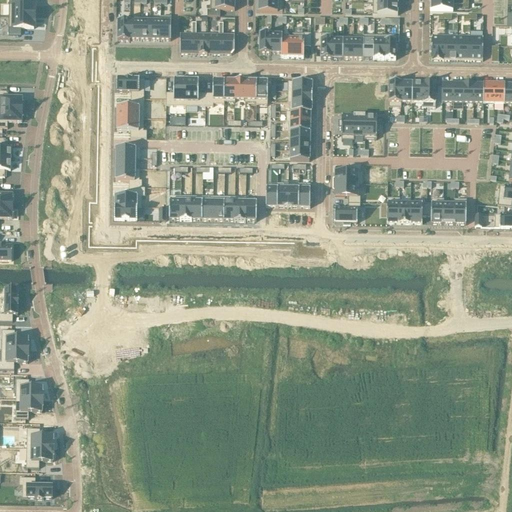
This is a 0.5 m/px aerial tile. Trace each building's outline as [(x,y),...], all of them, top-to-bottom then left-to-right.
[(9,0),(9,18),(35,18),(35,12),(34,12),(34,6),(21,6),(21,0),(9,0)] [(207,12),(207,18),(220,18),(220,12),(234,12),(235,1),(215,1),(215,0),(211,0),(210,12),(207,12)] [(259,3),(258,14),(282,15),(282,3),(259,3)] [(430,4),(430,12),(453,13),(453,5),(430,4)] [(373,5),(372,16),(398,17),(398,5),(373,5)] [(9,18),(8,37),(21,37),(21,30),(34,30),(34,25),(35,25),(35,18),(9,18)] [(160,18),(160,21),(160,42),(171,42),(171,18),(160,18)] [(118,20),(117,43),(130,43),(130,42),(129,42),(130,20),(118,20)] [(130,20),(129,42),(130,42),(140,42),(140,20),(130,20)] [(140,20),(140,42),(150,42),(150,20),(140,20)] [(150,20),(150,42),(160,42),(160,21),(150,20)] [(258,39),(258,45),(259,45),(259,56),(271,56),(271,55),(271,36),(271,33),(260,33),(260,39),(258,39)] [(292,36),(292,40),(293,40),(292,60),(304,60),(304,48),(310,48),(311,35),(304,35),(304,36),(292,36)] [(180,36),(180,56),(193,56),(194,36),(192,36),(180,36)] [(194,36),(193,56),(199,56),(199,57),(207,57),(207,56),(207,36),(196,36),(194,36)] [(207,36),(207,56),(220,56),(221,37),(219,37),(207,36)] [(271,36),(271,55),(281,55),(282,55),(282,40),(282,36),(271,36)] [(315,36),(314,48),(321,48),(321,61),(332,61),(332,41),(333,41),(333,36),(315,36)] [(221,37),(220,56),(231,57),(234,54),(235,37),(223,37),(221,37)] [(363,37),(363,42),(363,61),(373,61),(374,37),(363,37)] [(374,37),(373,61),(384,61),(385,37),(374,37)] [(385,37),(384,61),(395,62),(396,52),(397,52),(397,47),(396,47),(396,38),(385,37)] [(429,47),(429,53),(431,53),(431,62),(444,62),(445,38),(431,38),(431,47),(429,47)] [(445,38),(444,62),(457,62),(457,38),(445,38)] [(457,38),(457,62),(469,63),(470,39),(457,38)] [(470,39),(469,63),(482,63),(483,39),(470,39)] [(281,55),(281,59),(292,60),(293,40),(292,40),(282,40),(282,55),(281,55)] [(332,41),(332,61),(343,61),(343,42),(333,41),(332,41)] [(343,42),(343,61),(353,61),(353,42),(343,42)] [(353,42),(353,61),(363,61),(363,42),(353,42)] [(117,81),(116,94),(131,94),(131,101),(144,101),(144,81),(132,81),(124,80),(124,81),(117,81)] [(166,95),(166,108),(186,108),(186,82),(174,82),(173,95),(166,95)] [(186,82),(186,108),(205,108),(205,96),(198,95),(199,82),(186,82)] [(205,96),(205,108),(213,109),(213,106),(224,106),(224,104),(224,82),(213,82),(213,96),(205,96)] [(224,82),(224,104),(235,104),(235,102),(235,83),(234,83),(224,82)] [(234,82),(234,83),(235,83),(235,102),(245,102),(246,83),(246,82),(234,82)] [(288,84),(288,94),(312,94),(312,84),(306,84),(306,83),(299,82),(299,84),(288,84)] [(245,102),(245,104),(256,105),(257,83),(246,83),(245,102)] [(256,105),(256,107),(267,107),(268,83),(257,83),(256,105)] [(389,84),(388,109),(401,109),(401,104),(400,104),(401,84),(389,84)] [(401,84),(400,104),(401,104),(412,105),(412,84),(401,84)] [(412,84),(412,105),(423,105),(424,84),(412,84)] [(423,105),(423,110),(435,110),(436,84),(424,84),(423,105)] [(483,85),(483,86),(484,87),(483,106),(494,106),(494,85),(483,85)] [(494,85),(494,106),(504,106),(504,87),(505,87),(505,86),(494,85)] [(442,86),(442,105),(453,105),(453,86),(442,86)] [(453,86),(453,105),(463,105),(463,86),(453,86)] [(463,86),(463,105),(473,105),(473,86),(463,86)] [(473,86),(473,105),(483,106),(484,87),(483,86),(473,86)] [(0,93),(0,111),(0,112),(22,112),(23,106),(21,106),(21,100),(8,100),(8,94),(0,93)] [(288,94),(288,105),(290,105),(290,104),(311,105),(312,105),(312,94),(288,94)] [(117,108),(117,121),(143,121),(144,101),(131,101),(131,108),(117,108)] [(290,114),(310,115),(311,115),(312,105),(311,105),(290,104),(290,105),(290,114)] [(0,130),(7,131),(8,124),(21,124),(21,119),(22,119),(22,112),(0,112),(0,111),(0,130)] [(286,114),(286,124),(288,124),(310,124),(310,115),(290,114),(286,114)] [(338,124),(338,131),(341,131),(341,142),(354,142),(354,138),(353,138),(353,118),(342,118),(341,124),(338,124)] [(353,118),(353,138),(354,138),(364,138),(365,138),(365,118),(364,118),(354,118),(353,118)] [(364,138),(364,141),(376,141),(377,132),(380,132),(380,125),(377,125),(377,118),(365,118),(365,138),(364,138)] [(117,121),(117,133),(132,133),(132,140),(147,141),(147,133),(143,133),(143,121),(117,121)] [(288,124),(288,134),(291,134),(310,134),(310,124),(288,124)] [(291,134),(290,143),(310,143),(310,134),(291,134)] [(0,141),(0,160),(11,160),(11,149),(5,149),(5,141),(0,141)] [(290,143),(290,153),(309,153),(310,143),(290,143)] [(116,149),(116,160),(135,161),(140,161),(140,150),(116,149)] [(290,153),(290,163),(309,163),(309,153),(290,153)] [(0,179),(5,180),(5,172),(10,172),(11,160),(0,160),(0,179)] [(116,160),(116,171),(135,172),(135,171),(135,161),(116,160)] [(333,184),(332,186),(358,186),(358,187),(362,187),(363,174),(360,174),(360,166),(348,166),(348,174),(335,173),(335,179),(332,180),(333,184)] [(116,171),(116,183),(129,183),(129,190),(142,190),(142,182),(139,182),(140,171),(135,171),(135,172),(116,171)] [(277,185),(277,190),(277,209),(288,209),(288,190),(289,190),(289,185),(277,185)] [(298,186),(298,190),(299,190),(299,210),(310,210),(310,204),(311,204),(311,197),(310,197),(310,186),(298,186)] [(332,186),(332,191),(335,193),(335,198),(348,199),(348,205),(360,205),(360,199),(358,199),(358,187),(358,186),(332,186)] [(511,189),(499,188),(497,207),(511,209),(511,204),(511,189)] [(115,209),(137,210),(141,210),(142,198),(145,198),(145,190),(142,190),(129,190),(129,197),(115,197),(115,209)] [(266,190),(266,209),(277,209),(277,190),(266,190)] [(288,190),(288,209),(299,210),(299,190),(298,190),(289,190),(288,190)] [(0,208),(13,209),(13,202),(12,202),(12,197),(0,196),(0,208)] [(169,198),(169,222),(180,222),(181,198),(169,198)] [(180,222),(192,223),(192,222),(191,222),(191,198),(181,198),(180,222)] [(191,198),(191,222),(192,222),(202,222),(202,198),(191,198)] [(202,198),(202,222),(213,222),(213,199),(202,198)] [(213,199),(213,222),(223,223),(224,199),(213,199)] [(224,199),(223,223),(234,223),(235,199),(224,199)] [(234,223),(246,224),(246,223),(245,223),(245,204),(246,204),(246,199),(235,199),(234,223)] [(387,200),(387,225),(398,225),(399,225),(399,205),(400,200),(387,200)] [(427,206),(426,218),(431,218),(431,226),(442,226),(443,206),(443,201),(431,201),(431,206),(427,206)] [(454,201),(454,206),(454,226),(466,227),(466,201),(454,201)] [(245,204),(245,223),(246,223),(256,223),(257,204),(246,204),(245,204)] [(334,211),(334,224),(343,225),(343,227),(350,227),(350,225),(357,225),(357,212),(360,212),(360,205),(348,205),(348,212),(334,211)] [(398,225),(398,226),(411,226),(410,226),(410,205),(399,205),(399,225),(398,225)] [(410,205),(410,226),(411,226),(422,226),(422,218),(426,218),(427,206),(410,205)] [(443,206),(442,226),(454,226),(454,206),(443,206)] [(0,208),(0,220),(11,221),(11,215),(13,215),(13,209),(0,208)] [(114,209),(114,222),(122,222),(129,222),(137,222),(137,210),(115,209),(114,209)] [(511,216),(494,217),(494,230),(511,230),(511,216)] [(0,262),(12,263),(12,247),(0,246),(0,262)] [(0,315),(0,323),(13,324),(13,317),(18,317),(18,308),(18,301),(18,292),(5,292),(5,316),(0,315)] [(2,333),(2,352),(29,353),(29,346),(28,346),(28,340),(15,340),(15,333),(2,333)] [(0,364),(0,371),(14,372),(14,365),(28,365),(28,360),(29,360),(29,353),(2,352),(1,364),(0,364)] [(16,382),(16,402),(43,402),(43,395),(42,395),(42,390),(29,389),(29,382),(16,382)] [(16,402),(15,421),(28,421),(29,414),(42,415),(42,409),(43,409),(43,402),(16,402)] [(27,431),(27,451),(54,451),(54,444),(53,444),(53,439),(40,439),(40,431),(27,431)] [(27,451),(26,470),(39,471),(39,464),(53,464),(53,458),(54,458),(54,451),(27,451)] [(19,480),(19,488),(22,488),(22,500),(35,500),(35,502),(44,502),(44,501),(52,501),(52,488),(35,487),(35,480),(19,480)]
